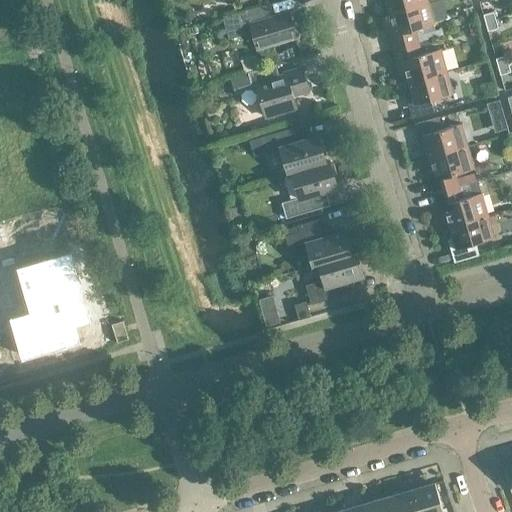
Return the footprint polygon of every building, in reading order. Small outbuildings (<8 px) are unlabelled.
[(427,2),(426,0),(385,0),(389,13),(427,2)] [(298,16),(297,16),(299,27),(312,25),(308,1),(296,3),(298,16)] [(395,35),(389,36),(393,49),(418,42),(415,30),(433,25),(427,2),(389,13),(395,35)] [(228,39),(252,33),(257,50),(296,38),(288,12),(273,17),(270,4),(222,18),(228,39)] [(483,15),(485,23),(496,20),(493,12),(483,15)] [(496,20),(485,23),(487,32),(498,29),(496,20)] [(402,60),(407,82),(446,72),(440,49),(421,54),(418,42),(393,49),(396,62),(402,60)] [(495,59),(497,67),(508,64),(506,56),(495,59)] [(508,64),(497,67),(500,75),(510,72),(508,64)] [(279,77),(278,75),(275,65),(247,73),(251,86),(256,85),(265,117),(296,108),(292,95),(308,91),(302,69),(284,74),(285,75),(279,77)] [(452,94),(446,72),(407,82),(413,104),(408,105),(412,118),(437,112),(433,100),(452,94)] [(461,79),(466,93),(479,88),(474,74),(461,79)] [(422,136),(429,158),(467,146),(461,124),(442,129),(438,118),(414,125),(417,138),(422,136)] [(291,174),(291,173),(325,162),(318,137),(290,145),(286,130),(258,138),(258,140),(250,142),(253,151),(261,149),(262,154),(280,149),(287,175),(291,174)] [(429,158),(432,169),(435,179),(430,181),(434,194),(458,187),(455,174),(474,169),(467,146),(429,158)] [(309,195),(325,191),(336,187),(329,161),(325,162),(291,173),(291,174),(298,198),(281,203),(285,219),(313,211),(309,195)] [(443,205),(449,227),(487,216),(481,193),(462,199),(458,187),(434,194),(437,207),(443,205)] [(487,216),(449,227),(455,249),(450,250),(454,263),(478,256),(475,244),(494,238),(487,216)] [(312,267),(318,266),(318,265),(350,255),(343,232),(332,235),(328,223),(284,236),(290,255),(307,250),(312,267)] [(91,322),(71,252),(16,268),(30,315),(12,321),(23,358),(78,341),(74,327),(91,322)] [(318,265),(318,266),(322,280),(305,285),(310,305),(341,295),(338,284),(363,277),(356,253),(350,255),(318,265)] [(310,317),(306,301),(294,305),(298,321),(310,317)] [(128,339),(122,321),(111,324),(116,343),(128,339)] [(442,511),(434,483),(410,490),(416,511),(442,511)] [(387,497),(391,511),(416,511),(410,490),(387,497)] [(391,511),(387,497),(364,504),(366,511),(391,511)]
